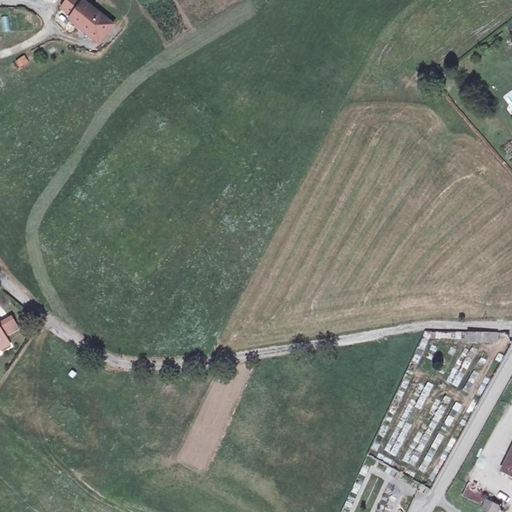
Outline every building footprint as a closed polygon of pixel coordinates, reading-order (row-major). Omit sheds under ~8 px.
[(108,22),(79,0),(69,0),(64,8),(73,15),(72,18),(97,37),(108,22)] [(20,15),(22,31),(29,30),(28,14),(20,15)] [(14,61),(19,69),(29,63),(25,55),(14,61)] [(11,320),(0,324),(0,330),(3,337),(16,331),(11,320)] [(3,337),(0,330),(0,352),(9,349),(3,337)] [(498,341),(498,332),(467,332),(467,341),(498,341)] [(389,466),(385,472),(394,477),(397,470),(389,466)] [(501,511),(503,509),(489,503),(485,511),(501,511)]
